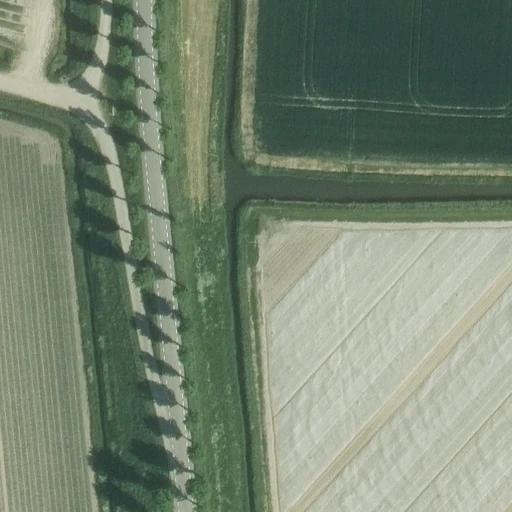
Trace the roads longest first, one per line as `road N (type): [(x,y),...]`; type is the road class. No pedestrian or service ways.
road 1 (tertiary): [(180,467),(144,0)]
road 2 (tertiary): [(180,467),(155,390),(114,176),(86,105)]
